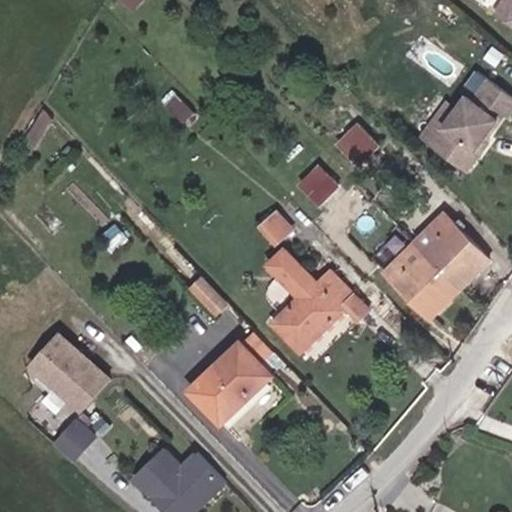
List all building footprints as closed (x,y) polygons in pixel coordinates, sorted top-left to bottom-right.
[(511,0),(498,18),(511,28),(511,0)] [(456,108),(430,141),(467,168),(479,150),(475,146),(484,136),(503,110),(507,113),(511,105),(511,95),(488,77),(473,97),(467,93),(456,108)] [(446,100),(421,134),(430,141),(456,108),(446,100)] [(359,165),(378,147),(360,130),(342,147),(359,165)] [(475,146),(479,150),(488,139),(484,136),(475,146)] [(320,203),(340,183),(323,167),(303,186),(320,203)] [(276,212),(259,228),(273,243),(290,227),(276,212)] [(417,243),(463,290),(474,280),(468,273),(485,256),(445,214),(417,243)] [(450,304),(463,290),(417,243),(388,273),(427,314),(444,297),(450,304)] [(345,310),(359,296),(331,268),(318,281),(287,251),(271,265),(301,297),(275,322),(303,351),(345,310)] [(474,280),(491,262),(485,256),(468,273),(474,280)] [(225,300),(221,295),(202,276),(192,287),(214,309),(225,300)] [(370,307),(359,296),(345,310),(356,321),(370,307)] [(444,297),(427,314),(434,320),(450,304),(444,297)] [(255,331),(240,344),(261,366),(275,353),(255,331)] [(112,380),(61,333),(32,364),(84,411),(112,380)] [(261,366),(240,344),(188,391),(219,424),(270,376),(261,366)] [(75,459),(97,436),(78,418),(56,442),(75,459)] [(194,511),(226,481),(197,451),(183,465),(166,447),(135,477),(168,511),(170,511),(182,501),(192,511),(194,511)] [(192,511),(182,501),(170,511),(192,511)]
